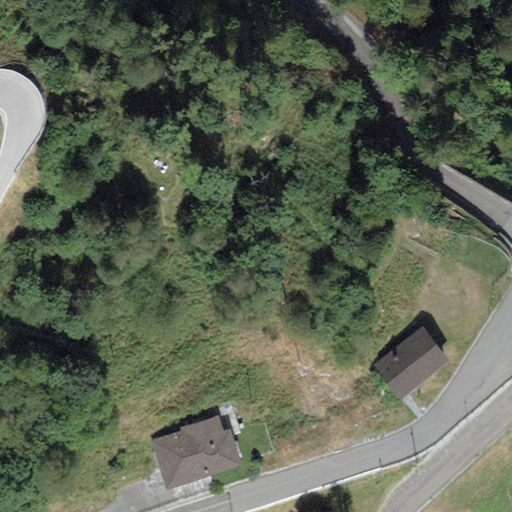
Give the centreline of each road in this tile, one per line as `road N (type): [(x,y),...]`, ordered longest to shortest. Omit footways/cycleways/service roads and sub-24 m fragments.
road 1 (unclassified): [(511,311),(428,431),(202,511)]
road 2 (unclassified): [(511,222),(417,160),(357,43),(310,0)]
road 3 (unclassified): [(511,404),(399,511)]
